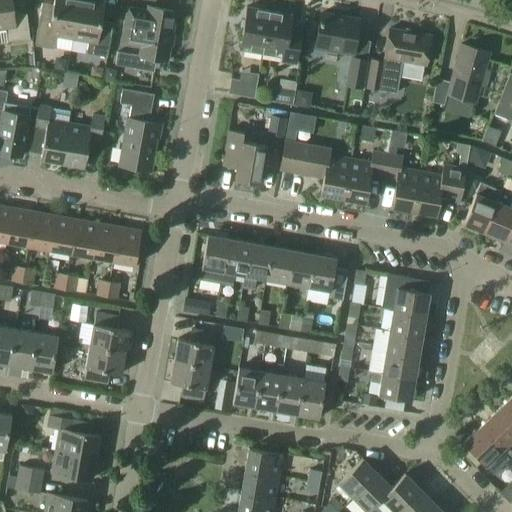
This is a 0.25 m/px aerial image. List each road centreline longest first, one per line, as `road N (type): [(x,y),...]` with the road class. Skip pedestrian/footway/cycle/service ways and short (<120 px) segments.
road 1 (residential): [(463,264),(446,248),(176,194)]
road 2 (residential): [(430,452),(139,408)]
road 3 (residential): [(139,408),(173,209)]
road 4 (residential): [(176,194),(212,0)]
road 5 (residential): [(430,452),(463,264)]
road 6 (residential): [(0,181),(173,209)]
road 7 (residential): [(138,415),(46,399),(0,381)]
